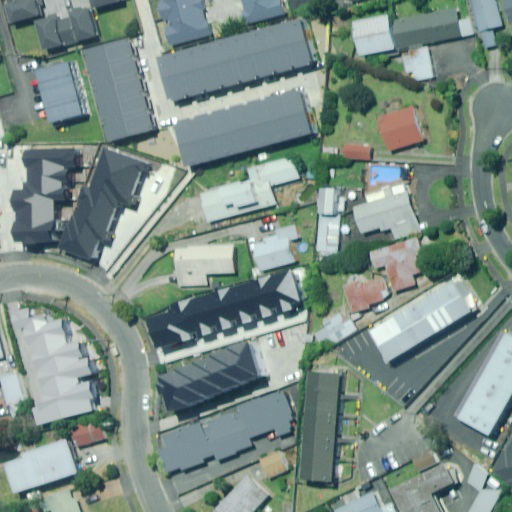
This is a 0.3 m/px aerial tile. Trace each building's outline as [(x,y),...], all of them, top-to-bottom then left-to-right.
[(38,0),(6,0),(14,25),(43,16),(38,0)] [(124,0),(94,0),(97,10),(125,3),(124,0)] [(163,0),(165,3),(159,5),(164,24),(169,23),(171,29),(165,30),(170,48),(211,37),(201,0),(163,0)] [(244,0),(248,12),(245,13),(249,26),(289,14),(284,0),(283,0),(282,1),(281,0),(244,0)] [(321,7),(319,0),(293,0),(297,14),(321,7)] [(507,27),(499,0),(473,0),(487,50),(499,47),(494,30),(507,27)] [(101,38),(93,7),(72,13),(59,17),(40,22),(48,52),(101,38)] [(406,49),(430,45),(475,35),(472,20),(461,22),(458,9),(396,22),(401,50),(406,49)] [(396,22),(396,20),(395,16),(359,24),(366,58),(401,50),(396,22)] [(321,68),(313,37),(288,44),(289,48),(262,54),(269,81),(321,68)] [(235,86),(224,45),(209,50),(195,53),(179,58),(190,99),(235,86)] [(430,45),(406,49),(411,74),(416,73),(417,82),(436,78),(430,45)] [(89,117),(74,61),(41,69),(55,125),(89,117)] [(144,66),(100,81),(111,112),(155,97),(144,66)] [(186,109),(182,91),(167,94),(171,113),(186,109)] [(299,117),(294,96),(264,104),(269,124),(299,117)] [(430,139),(420,106),(385,116),(395,149),(430,139)] [(239,135),(232,107),(176,121),(183,150),(239,135)] [(375,145),(348,144),(348,158),(375,159),(375,145)] [(338,149),(323,150),(324,161),(338,159),(338,149)] [(301,179),(296,158),(250,170),(253,182),(202,195),(210,224),(278,205),(276,196),(294,191),(292,182),(301,179)] [(67,177),(20,175),(18,214),(45,214),(45,207),(66,208),(67,177)] [(146,193),(97,177),(86,212),(89,213),(84,227),(102,233),(107,219),(130,226),(136,206),(141,208),(146,193)] [(363,235),(382,229),(383,233),(393,230),(396,240),(422,233),(408,187),(372,198),(374,203),(355,209),(363,235)] [(338,213),(340,191),(324,190),(323,215),(338,216),(338,213)] [(341,217),(320,216),(318,252),(339,254),(341,217)] [(301,239),(297,226),(278,232),(279,236),(254,243),(262,272),(297,263),(291,242),(301,239)] [(423,254),(418,239),(370,254),(375,271),(387,267),(395,293),(418,286),(414,276),(423,273),(418,256),(423,254)] [(237,274),(236,246),(178,249),(180,288),(210,286),(209,275),(237,274)] [(391,300),(384,279),(365,285),(363,282),(344,288),(353,315),(372,309),(371,306),(391,300)] [(477,312),(459,283),(376,334),(394,363),(477,312)] [(254,327),(244,297),(196,312),(193,304),(162,314),(167,331),(175,329),(182,349),(254,327)] [(309,317),(306,305),(291,308),(294,321),(309,317)] [(328,329),(316,336),(321,344),(326,341),(331,349),(359,331),(348,314),(342,318),(339,314),(324,324),(328,329)] [(297,351),(291,332),(252,345),(260,369),(271,366),(270,360),(297,351)] [(511,406),(511,333),(510,333),(463,419),(495,437),(511,406)] [(82,389),(54,336),(26,352),(54,404),(82,389)] [(249,376),(233,351),(186,382),(202,407),(222,394),(227,402),(240,394),(234,385),(249,376)] [(297,377),(294,360),(276,363),(279,380),(297,377)] [(345,375),(316,372),(307,481),(337,483),(345,375)] [(29,403),(22,375),(4,380),(10,407),(29,403)] [(281,438),(296,433),(293,424),(298,422),(287,392),(240,409),(241,411),(159,441),(171,474),(184,470),(185,472),(207,464),(206,461),(218,456),(220,461),(257,448),(254,439),(278,431),(281,438)] [(96,430),(94,423),(74,429),(79,448),(109,440),(105,427),(96,430)] [(511,441),(494,474),(508,482),(507,485),(511,487),(511,441)] [(83,475),(73,442),(29,456),(30,460),(12,466),(21,495),(83,475)] [(442,463),(436,450),(416,459),(422,473),(442,463)] [(290,472),(282,453),(262,461),(270,480),(290,472)] [(464,482),(454,462),(401,487),(413,511),(452,511),(443,492),(464,482)] [(492,473),(480,464),(472,481),(485,490),(492,473)] [(257,511),(272,496),(250,476),(215,511),(257,511)] [(494,511),(507,490),(485,490),(472,511),(494,511)] [(81,511),(75,491),(50,499),(54,511),(81,511)] [(384,509),(377,494),(339,511),(397,511),(394,505),(384,509)]
